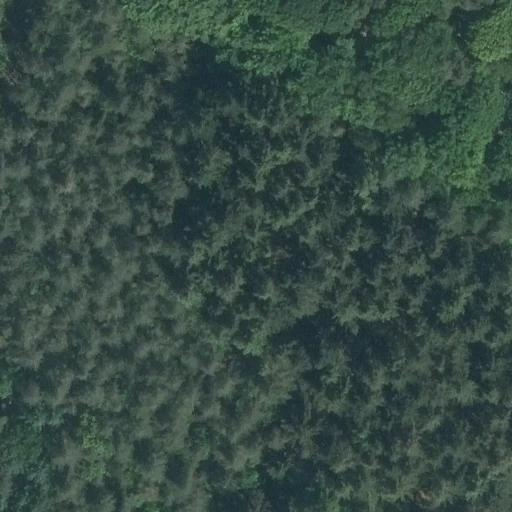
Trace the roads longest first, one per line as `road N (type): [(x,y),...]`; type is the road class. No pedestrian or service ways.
road 1 (track): [(18,328),(277,480),(343,475)]
road 2 (track): [(338,0),(511,107)]
